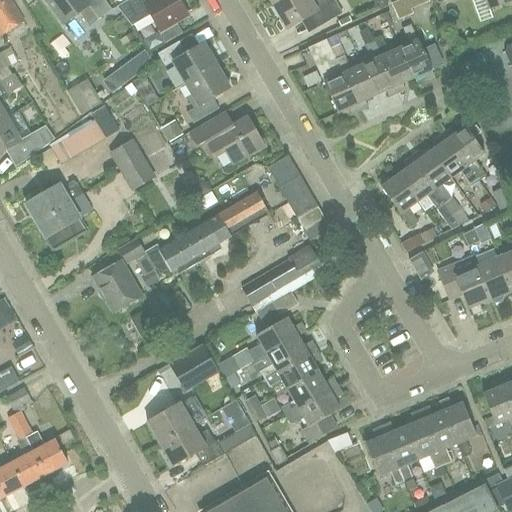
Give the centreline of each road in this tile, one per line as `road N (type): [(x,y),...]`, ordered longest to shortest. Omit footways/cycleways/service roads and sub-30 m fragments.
road 1 (residential): [(511,338),(448,362),(431,353),(223,0)]
road 2 (residential): [(133,476),(3,254)]
